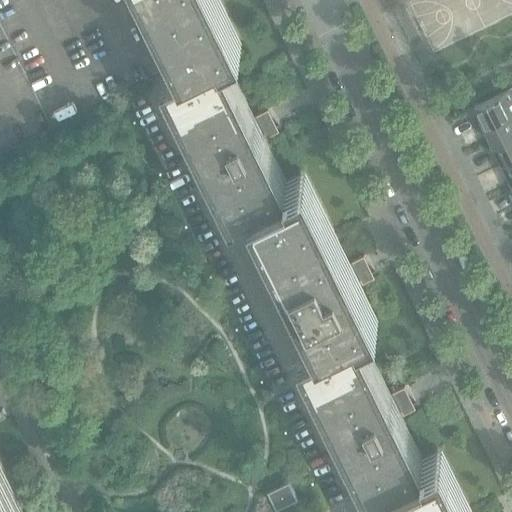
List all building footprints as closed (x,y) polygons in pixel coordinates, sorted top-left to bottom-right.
[(0,0),(0,153),(162,73),(181,64),(186,61),(156,0),(0,0)] [(149,0),(181,64),(186,61),(187,62),(215,48),(220,46),(222,51),(241,41),(221,0),(149,0)] [(236,211),(250,204),(255,201),(283,187),(288,185),(286,180),(263,133),(276,127),(267,110),(268,109),(268,108),(256,114),(254,115),(222,51),(220,46),(215,48),(187,62),(186,61),(181,64),(162,73),(231,213),(236,211)] [(484,125),(511,110),(511,91),(509,87),(474,104),(484,125)] [(511,110),(484,125),(493,144),(511,134),(511,110)] [(511,134),(493,144),(503,163),(511,158),(511,134)] [(511,182),(511,158),(503,163),(511,182)] [(250,204),(318,341),(323,339),(351,325),(356,323),(359,328),(378,319),(359,279),(371,273),(363,256),(364,255),(364,254),(352,260),(352,261),(350,261),(305,170),(286,180),(288,185),(283,187),(255,201),(250,204)] [(368,491),(373,488),(387,481),(392,479),(392,478),(420,465),(420,464),(425,462),(422,457),(399,410),(400,410),(412,404),(404,387),(405,387),(404,386),(392,391),(392,392),(391,392),(359,328),(356,323),(351,325),(323,339),(318,341),(299,351),(368,491)] [(472,511),(463,493),(441,447),(422,457),(425,462),(420,464),(420,465),(392,478),(392,479),(387,481),(401,511),(472,511)] [(0,511),(30,511),(0,451),(0,511)] [(289,480),(267,491),(276,509),(298,498),(289,480)]
